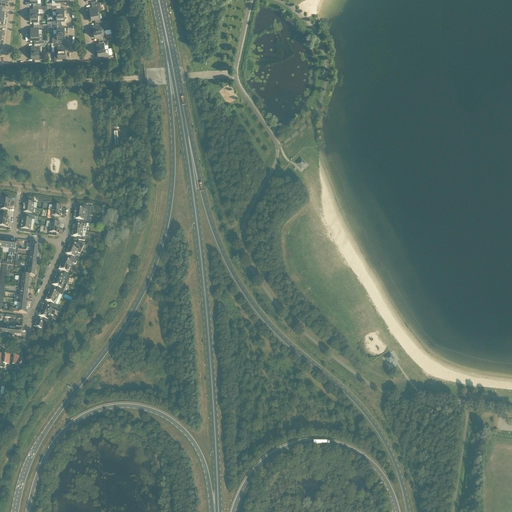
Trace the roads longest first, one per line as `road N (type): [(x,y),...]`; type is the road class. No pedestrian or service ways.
road 1 (primary): [(165,32),(174,168),(161,246),(125,323),(31,453),(14,511)]
road 2 (primary): [(408,511),(372,422),(281,338),(230,270),(179,102)]
road 3 (primary): [(179,102),(198,230),(216,511)]
road 4 (primary): [(27,511),(59,435),(81,417),(117,406),(157,412),(184,431),(204,465),(213,511)]
road 5 (primary): [(233,511),(260,464),(308,442),(342,446),(369,461),(395,511)]
road 6 (residential): [(66,0),(65,59),(86,55),(77,0)]
road 7 (residential): [(22,0),(19,59),(5,52),(11,0)]
